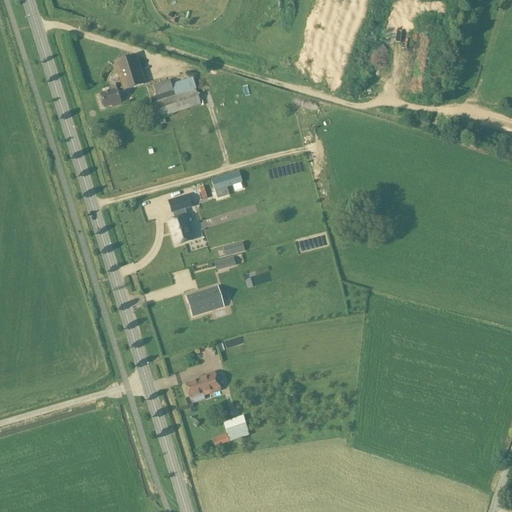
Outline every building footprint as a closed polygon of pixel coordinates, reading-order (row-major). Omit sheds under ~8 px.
[(114,62),(121,83),(123,91),(145,85),(136,56),(114,62)] [(201,105),(195,89),(175,96),(170,81),(152,86),(157,102),(151,104),(156,120),(201,105)] [(123,91),(121,83),(110,87),(112,92),(100,95),(104,108),(112,105),(112,107),(121,104),(117,93),(123,91)] [(223,201),(232,198),(229,190),(246,185),(243,176),(217,184),(223,201)] [(191,207),(188,196),(169,201),(172,212),(173,212),(175,219),(168,221),(175,244),(190,240),(189,234),(191,233),(189,225),(186,226),(184,217),(181,218),(178,210),(191,207)] [(238,253),(235,245),(223,248),(225,256),(238,253)] [(233,258),(220,262),(222,269),(235,266),(233,258)] [(214,309),(209,290),(178,298),(183,317),(214,309)] [(219,391),(214,373),(198,378),(198,380),(185,384),(190,398),(203,394),(204,396),(219,391)] [(245,424),(240,425),(225,430),(229,442),(243,438),(249,436),(245,424)] [(226,434),(212,439),(215,447),(229,442),(226,434)]
